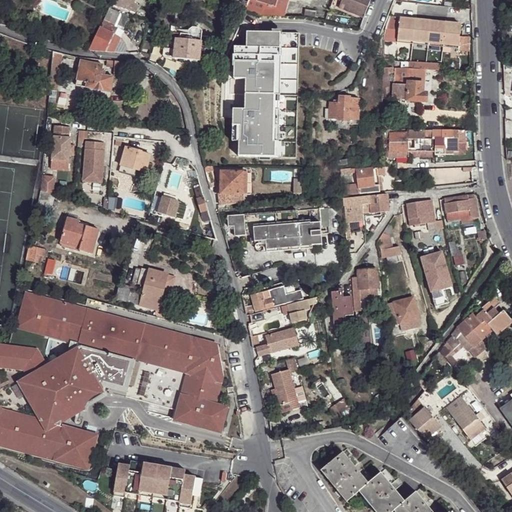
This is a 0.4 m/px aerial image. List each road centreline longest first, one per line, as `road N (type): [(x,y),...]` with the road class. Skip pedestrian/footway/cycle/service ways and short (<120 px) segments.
road 1 (residential): [(0,29),(141,63),(185,106),(236,295),(276,511)]
road 2 (residential): [(325,296),(405,196),(495,185)]
road 3 (tertiary): [(486,0),(495,185)]
road 4 (unknown): [(245,342),(106,305)]
